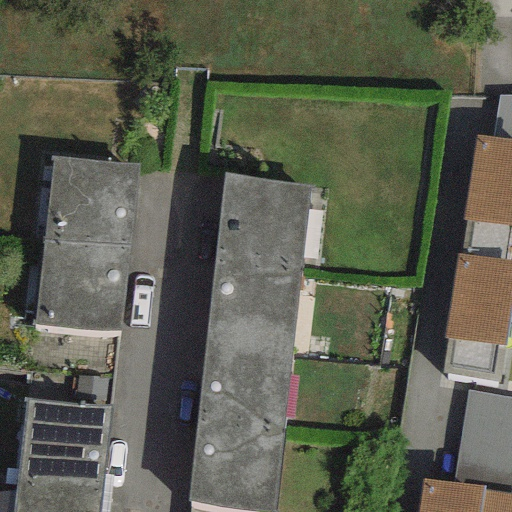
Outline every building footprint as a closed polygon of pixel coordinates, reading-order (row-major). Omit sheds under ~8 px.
[(511,140),(474,135),(461,219),(511,226),(511,140)] [(49,155),(41,239),(127,249),(137,164),(49,155)] [(307,186),(222,173),(212,266),(296,273),(307,186)] [(127,249),(41,239),(31,324),(118,334),(127,249)] [(511,262),(454,254),(442,338),(503,347),(507,318),(511,318),(511,262)] [(287,364),(296,273),(212,266),(204,354),(287,364)] [(281,438),(287,364),(204,354),(194,428),(281,438)] [(511,399),(465,390),(451,483),(482,487),(482,490),(511,494),(511,399)] [(108,407),(23,398),(14,481),(99,490),(108,407)] [(262,511),(272,511),(281,438),(194,428),(186,503),(262,511)] [(451,483),(419,479),(414,511),(511,511),(511,494),(482,490),(482,487),(451,483)] [(96,511),(99,490),(14,481),(10,511),(96,511)]
